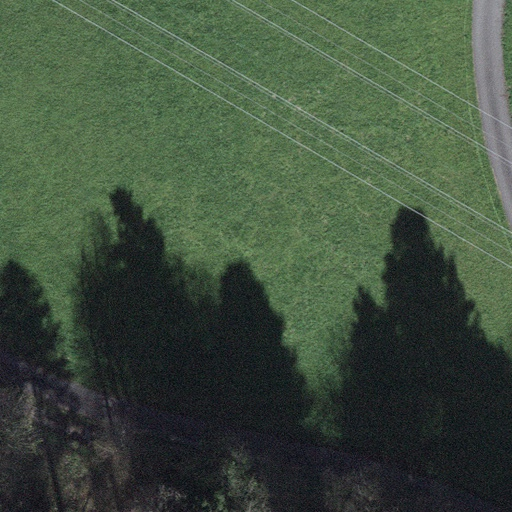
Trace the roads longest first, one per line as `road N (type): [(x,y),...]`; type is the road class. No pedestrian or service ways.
road 1 (unclassified): [(0,352),(35,372),(348,460),(484,511)]
road 2 (unclassified): [(511,170),(488,42),(495,0)]
